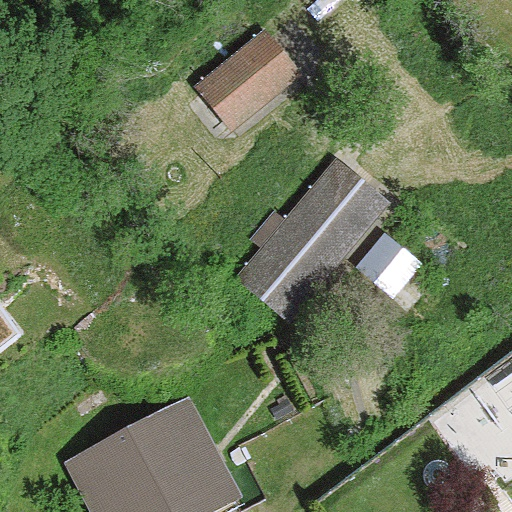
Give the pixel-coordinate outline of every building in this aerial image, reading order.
[(264,36),(197,90),(217,115),(229,130),(296,75),(282,58),(264,36)] [(258,255),(232,285),(286,330),(385,213),(347,182),(333,170),(282,229),(276,224),(272,220),(249,247),(258,255)] [(386,237),(360,265),(393,295),(419,267),(386,237)] [(251,438),(313,407),(293,366),(223,401),(251,438)] [(251,438),(223,401),(187,419),(232,510),(260,496),(235,446),(251,438)] [(82,471),(102,511),(227,511),(232,510),(187,419),(82,471)]
